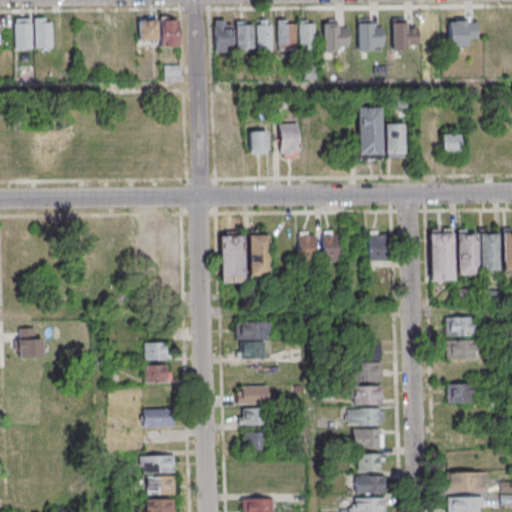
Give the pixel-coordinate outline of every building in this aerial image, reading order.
[(137,17),(137,42),(156,42),(156,17),(137,17)] [(178,46),(178,17),(159,17),(159,46),(178,46)] [(13,49),(30,49),(30,18),(13,18),(13,49)] [(33,18),(33,48),(51,48),(51,18),(33,18)] [(294,19),(275,19),(276,51),(294,50),(294,19)] [(381,50),(381,19),(356,19),(356,50),(381,50)] [(391,49),(416,49),(416,28),(405,28),(405,19),(391,19),(391,49)] [(214,52),(232,52),(232,20),(214,20),(214,52)] [(252,51),(252,20),(235,20),(235,51),(252,51)] [(256,51),(271,51),(271,20),(256,20),(256,51)] [(447,20),(447,46),(467,46),(467,39),(476,39),(476,20),(447,20)] [(298,21),(298,48),(315,48),(315,21),(298,21)] [(322,51),(348,51),(348,22),(322,22),(322,51)] [(421,23),(421,49),(439,49),(439,23),(421,23)] [(358,107),(381,106),(382,159),(359,159),(358,107)] [(298,123),(277,123),(277,156),(298,156),(298,123)] [(402,123),(384,123),(384,157),(402,157),(402,123)] [(267,154),(267,131),(248,131),(248,154),(267,154)] [(458,156),(458,133),(440,133),(440,156),(458,156)] [(180,268),(180,231),(159,231),(159,268),(180,268)] [(132,232),(114,232),(114,265),(132,265),(132,232)] [(153,232),(137,232),(137,263),(153,263),(153,232)] [(267,232),(247,232),(247,276),(267,276),(267,232)] [(503,233),(511,232),(511,273),(505,274),(503,233)] [(320,261),(339,261),(339,233),(320,233),(320,261)] [(384,233),(367,233),(367,260),(384,260),(384,233)] [(430,234),(453,233),(454,280),(431,280),(430,234)] [(458,234),(478,233),(479,274),(459,275),(458,234)] [(480,233),(499,233),(500,274),(482,274),(480,233)] [(242,282),(242,234),(219,234),(219,282),(242,282)] [(314,261),(314,234),(297,234),(297,261),(314,261)] [(446,318),(474,317),(475,335),(447,335),(446,318)] [(237,322),(272,322),(272,332),(268,332),(269,339),(238,339),(237,322)] [(41,357),(41,337),(33,337),(33,328),(15,328),(15,357),(41,357)] [(447,341),(475,341),(475,358),(448,359),(447,341)] [(144,343),(172,342),(173,360),(145,360),(144,343)] [(242,342),(266,342),(266,359),(242,359),(242,342)] [(355,363),(383,363),(383,380),(355,380),(355,363)] [(146,365),(174,365),(174,382),(146,382),(146,365)] [(473,402),(473,384),(446,384),(446,402),(473,402)] [(235,386),(235,403),(267,403),(267,386),(235,386)] [(354,387),(382,386),(382,404),(354,404),(354,387)] [(255,425),(255,408),(237,408),(237,425),(255,425)] [(349,408),(381,408),(381,411),(385,411),(385,421),(381,421),(381,425),(349,426),(349,408)] [(143,409),(174,409),(175,428),(144,428),(143,409)] [(354,430),(382,429),(382,447),(354,447),(354,430)] [(266,432),(242,432),(242,449),(266,449),(266,432)] [(359,454),(386,453),(386,462),(382,462),(382,470),(359,471),(359,454)] [(145,455),(175,454),(176,473),(145,474),(145,455)] [(449,472),(483,472),(483,489),(449,490),(449,472)] [(146,476),(177,476),(177,495),(146,495),(146,476)] [(356,476),(387,476),(388,493),(357,494),(356,476)] [(272,511),(272,497),(241,497),(241,511),(272,511)] [(449,511),(449,498),(483,497),(483,511),(449,511)] [(356,511),(356,498),(387,498),(387,511),(356,511)] [(146,511),(146,499),(177,499),(177,511),(146,511)]
